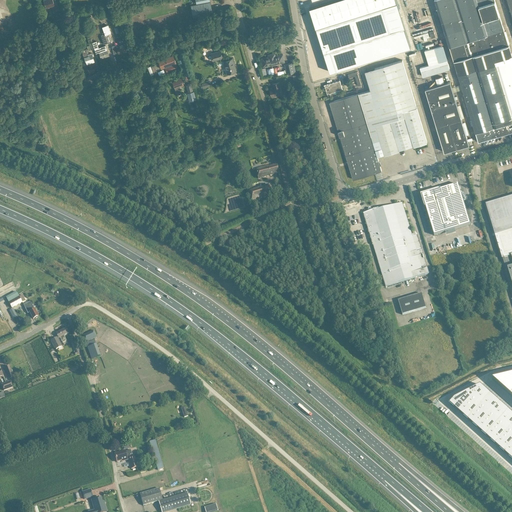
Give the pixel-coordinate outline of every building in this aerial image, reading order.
[(396,0),(334,0),(310,8),(316,28),(330,72),(411,47),(405,27),(396,0)] [(454,61),(508,44),(494,0),(434,0),(449,46),(454,61)] [(212,13),(210,2),(190,5),(193,17),(212,13)] [(107,42),(108,42),(108,43),(111,42),(109,34),(110,34),(108,26),(102,27),(105,36),(107,42)] [(132,50),(128,40),(125,41),(126,44),(117,47),(116,45),(112,46),(112,48),(114,54),(127,50),(128,52),(132,50)] [(93,42),(95,49),(96,54),(99,53),(101,58),(109,56),(106,45),(99,48),(97,41),(93,42)] [(511,131),(511,55),(509,45),(508,44),(468,56),(454,61),(457,69),(457,71),(456,72),(457,75),(458,75),(478,142),(484,140),(511,131)] [(443,45),(425,50),(429,65),(446,60),(448,59),(443,45)] [(94,61),(92,55),(88,56),(86,49),(82,51),(85,59),(86,64),(90,63),(89,62),(94,61)] [(210,54),(213,61),(222,58),(220,51),(210,54)] [(263,66),(285,62),(283,54),(278,55),(278,56),(276,56),(275,56),(275,53),(268,55),(269,57),(261,59),(263,66)] [(158,61),(161,68),(166,67),(167,69),(169,68),(168,66),(176,63),(175,61),(175,60),(173,55),(158,61)] [(232,58),(223,61),(227,74),(236,71),(235,66),(234,66),(233,63),(234,63),(232,58)] [(370,89),(358,93),(371,135),(378,133),(380,141),(384,155),(399,151),(399,150),(413,145),(414,146),(427,142),(417,107),(416,107),(403,62),(402,60),(374,69),(375,71),(365,73),(370,89)] [(429,65),(420,68),(421,71),(423,76),(450,68),(448,63),(447,60),(446,60),(429,65)] [(285,66),(287,73),(295,72),(293,62),(287,64),(288,66),(285,66)] [(355,76),(358,86),(361,85),(357,71),(348,74),(349,78),(355,76)] [(183,85),(182,81),(183,81),(182,80),(181,80),(181,78),(177,80),(172,82),(175,90),(177,93),(182,91),(180,86),(183,85)] [(340,80),(329,83),(329,84),(329,85),(325,86),(327,94),(343,89),(340,80)] [(469,145),(456,100),(450,81),(425,89),(444,152),(469,145)] [(272,96),(283,94),(281,85),(280,82),(272,84),(273,87),(270,88),(272,96)] [(358,93),(330,102),(345,152),(348,162),(346,162),(347,165),(349,165),(353,179),(367,175),(382,171),(382,170),(381,170),(380,165),(381,164),(380,163),(380,162),(379,161),(374,147),(375,146),(374,146),(371,135),(358,93)] [(240,140),(235,142),(240,156),(245,154),(244,151),(244,149),(243,150),(242,146),(247,144),(248,144),(247,139),(246,139),(240,142),(240,141),(240,140)] [(268,166),(257,169),(259,178),(279,173),(277,165),(269,167),(268,166)] [(440,188),(425,193),(425,194),(422,195),(422,196),(421,197),(424,207),(426,207),(434,235),(471,224),(458,184),(440,190),(440,188)] [(248,191),(252,202),(273,195),(271,188),(270,188),(269,185),(248,191)] [(511,196),(486,204),(502,259),(503,259),(506,270),(505,270),(511,292),(511,196)] [(381,208),(381,209),(380,209),(380,210),(381,210),(378,211),(377,209),(363,213),(385,287),(429,274),(417,235),(413,236),(402,203),(401,203),(401,202),(381,208)] [(426,308),(422,293),(398,300),(403,314),(426,308)] [(19,296),(8,303),(11,308),(22,302),(19,296)] [(29,312),(31,315),(33,319),(38,316),(32,305),(33,305),(30,301),(23,305),(28,313),(29,312)] [(13,309),(9,311),(14,319),(17,317),(13,309)] [(64,345),(68,343),(64,336),(69,333),(66,328),(56,333),(58,337),(59,338),(60,338),(64,345)] [(97,337),(96,335),(94,330),(82,336),(85,343),(90,341),(97,337)] [(57,337),(51,341),(55,350),(62,346),(59,342),(57,337)] [(4,368),(9,380),(14,378),(9,366),(4,368)] [(511,375),(493,380),(501,387),(511,397),(511,375)] [(10,381),(1,384),(3,391),(12,388),(10,381)] [(470,390),(468,391),(473,395),(482,386),(480,385),(474,388),(471,390),(471,389),(470,390)] [(482,386),(473,395),(483,403),(491,394),(482,386)] [(450,403),(450,404),(459,412),(473,395),(468,391),(454,398),(454,399),(450,403)] [(491,394),(483,403),(492,412),(500,402),(491,394)] [(473,395),(459,412),(468,420),(483,403),(473,395)] [(500,402),(492,412),(501,420),(509,410),(500,402)] [(483,403),(468,420),(477,428),(492,412),(483,403)] [(511,413),(509,410),(501,420),(510,428),(511,425),(511,413)] [(492,412),(477,428),(486,436),(501,420),(492,412)] [(501,420),(486,436),(495,444),(510,428),(501,420)] [(511,429),(510,428),(495,444),(504,452),(511,443),(511,429)] [(158,470),(164,468),(155,440),(149,442),(158,470)] [(125,451),(114,454),(117,462),(122,461),(128,460),(131,469),(138,467),(135,457),(133,458),(130,450),(125,451)] [(159,488),(144,493),(140,494),(143,506),(158,501),(162,500),(159,488)] [(82,492),(84,499),(93,497),(91,490),(82,492)] [(187,493),(162,500),(158,501),(161,511),(166,511),(191,505),(187,493)] [(88,511),(106,511),(105,504),(103,504),(101,497),(96,499),(91,500),(94,510),(88,511)] [(210,511),(213,511),(222,509),(220,502),(208,506),(210,511)]
